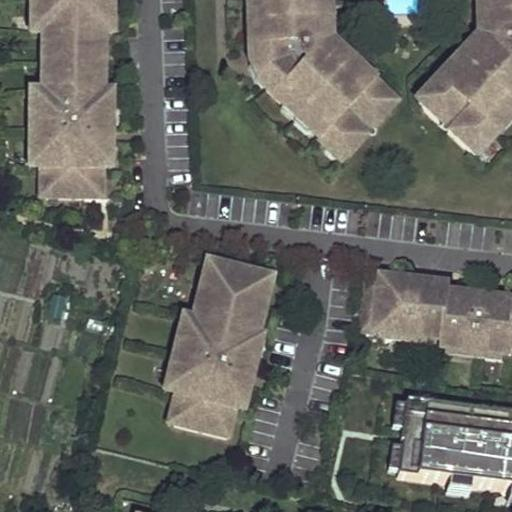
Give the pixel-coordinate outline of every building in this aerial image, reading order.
[(33,0),(34,10),(31,10),(31,25),(40,25),(40,37),(43,37),(43,48),(48,48),(48,66),(48,84),(42,84),(42,95),(40,95),(40,107),(30,107),(30,122),(33,122),(32,143),(30,143),(30,159),(39,159),(39,171),(41,171),(41,182),(47,182),(46,200),(101,201),(101,172),(101,159),(110,159),(111,144),(108,144),(108,123),(111,123),(111,108),(102,107),(102,95),(103,38),(103,25),(112,25),(112,10),(109,10),(109,0),(33,0)] [(255,0),(255,3),(250,3),(251,13),(256,18),(257,34),(252,39),(252,61),(258,63),(267,83),(265,89),(282,105),(289,104),(301,116),(313,128),(313,135),(326,147),(332,146),(346,159),(367,136),(360,130),(364,126),(371,132),(391,111),(378,98),(378,91),(366,80),(359,80),(346,69),(333,57),(333,50),(328,44),(328,36),(322,32),(322,16),(327,11),(326,1),(322,1),(321,0),(255,0)] [(511,0),(479,0),(480,6),(485,11),(486,26),(481,31),(481,39),(475,45),(476,52),(464,64),(452,77),(445,77),(434,90),(434,96),(422,109),(444,130),(450,123),(454,127),(448,134),(470,154),(482,141),(489,141),(501,129),(501,122),(511,110),(511,0)] [(31,25),(31,37),(40,37),(40,25),(31,25)] [(103,38),(112,38),(112,25),(103,25),(103,38)] [(469,46),(457,58),(464,64),(476,52),(475,45),(469,46)] [(341,49),(333,50),(333,57),(346,69),(353,61),(341,49)] [(445,70),(445,77),(452,77),(464,64),(457,58),(445,70)] [(258,63),(252,61),(265,89),(267,83),(258,63)] [(353,61),(346,69),(359,80),(366,80),(365,73),(353,61)] [(40,107),(40,95),(30,95),(30,107),(40,107)] [(111,108),(111,95),(102,95),(102,107),(111,108)] [(289,104),(282,105),(282,112),(294,123),(301,116),(289,104)] [(508,129),(511,124),(511,110),(501,122),(501,129),(508,129)] [(294,123),(306,135),(313,135),(313,128),(301,116),(294,123)] [(450,123),(444,130),(448,134),(454,127),(450,123)] [(367,136),(371,132),(364,126),(360,130),(367,136)] [(30,159),(29,172),(39,171),(39,159),(30,159)] [(101,172),(111,172),(110,159),(101,159),(101,172)] [(219,269),(207,265),(203,282),(215,285),(219,269)] [(259,279),(219,269),(215,285),(203,282),(201,281),(197,297),(199,297),(193,323),(189,335),(180,332),(176,347),(179,348),(174,369),(171,368),(167,382),(177,385),(174,397),(176,397),(173,408),(179,409),(174,427),(227,440),(234,412),(237,400),(246,402),(250,387),(247,386),(253,366),(254,367),(258,352),(250,350),(252,340),(256,341),(257,338),(263,314),(265,314),(269,298),(267,297),(255,294),(259,279)] [(445,343),(445,350),(452,351),(466,353),(467,348),(479,350),(492,351),(492,356),(506,357),(511,358),(511,304),(501,303),(501,300),(453,294),(453,290),(435,287),(435,284),(369,277),(362,333),(386,335),(400,337),(400,333),(414,334),(424,335),(424,340),(440,342),(445,343)] [(267,297),(271,282),(259,279),(255,294),(267,297)] [(64,300),(53,298),(50,318),(60,320),(64,300)] [(189,335),(193,323),(183,320),(180,332),(189,335)] [(412,346),(414,334),(400,333),(400,337),(386,335),(385,342),(412,346)] [(439,349),(440,342),(424,340),(424,335),(414,334),(412,346),(439,349)] [(258,352),(262,340),(257,338),(256,341),(252,340),(250,350),(258,352)] [(451,357),(478,361),(479,350),(467,348),(466,353),(452,351),(451,357)] [(478,361),(506,364),(506,357),(492,356),(492,351),(479,350),(478,361)] [(167,382),(164,395),(174,397),(177,385),(167,382)] [(234,412),(243,414),(246,402),(237,400),(234,412)] [(511,511),(511,417),(405,404),(394,481),(511,492),(511,511)] [(173,408),(169,425),(174,427),(179,409),(173,408)]
